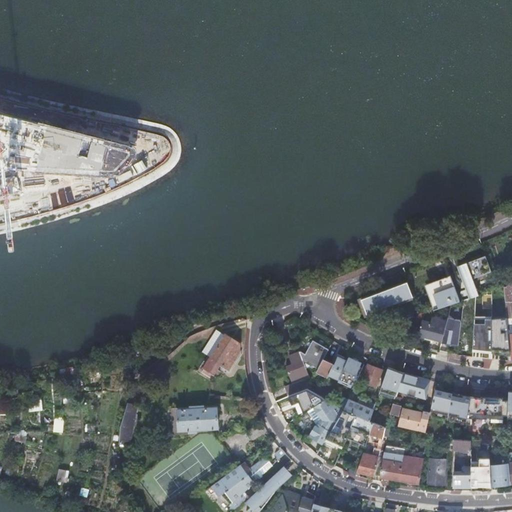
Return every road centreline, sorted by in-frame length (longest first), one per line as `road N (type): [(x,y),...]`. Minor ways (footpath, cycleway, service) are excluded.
road 1 (residential): [(319,312),(280,305),(257,323),(253,346),(272,420),(309,464),(369,490),(511,499)]
road 2 (residential): [(319,312),(328,294),(350,283),(511,221)]
road 3 (residential): [(511,376),(440,368),(376,345),(319,312)]
